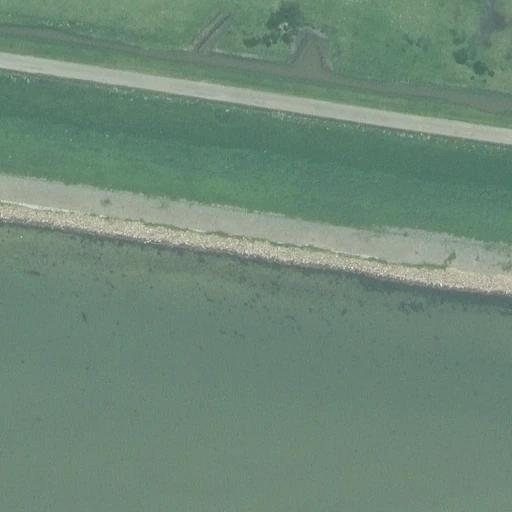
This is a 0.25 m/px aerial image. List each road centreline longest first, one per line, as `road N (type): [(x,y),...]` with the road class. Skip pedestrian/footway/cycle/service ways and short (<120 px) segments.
road 1 (unclassified): [(511,136),(0,60)]
road 2 (track): [(0,132),(511,202)]
